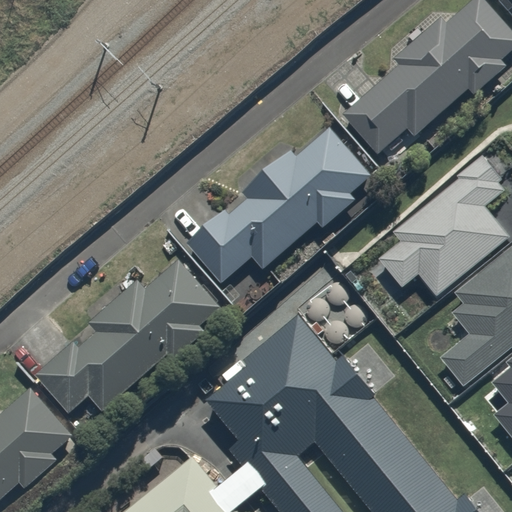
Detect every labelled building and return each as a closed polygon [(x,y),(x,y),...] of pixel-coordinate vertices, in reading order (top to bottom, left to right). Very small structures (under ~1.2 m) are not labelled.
[(510,68),(505,63),(511,56),(511,28),(486,0),(478,0),(450,25),(444,19),(396,62),(402,68),(346,117),(381,157),(410,132),(417,140),(471,92),(477,98),(510,68)] [(354,196),(374,179),(333,130),(300,159),(295,154),(246,195),(251,200),(233,216),(229,212),(190,246),(225,286),(256,259),(267,272),(322,225),(327,231),(360,202),(354,196)] [(441,297),(511,239),(511,235),(489,208),(509,192),(503,185),(507,182),(486,157),(460,177),(463,180),(397,234),(405,243),(383,260),(407,289),(422,276),(441,297)] [(468,387),(511,351),(511,250),(458,294),(468,305),(456,315),(473,336),(444,359),(468,387)] [(224,309),(183,262),(149,289),(141,281),(92,325),(100,334),(83,349),(77,343),(39,378),(72,416),(92,399),(107,414),(171,357),(177,363),(209,334),(203,328),(224,309)] [(481,511),(468,495),(461,501),(377,399),(380,397),(346,357),(340,362),(301,316),(246,362),(252,369),(211,402),(244,442),(233,451),(247,468),(222,488),(214,495),(228,511),(237,511),(239,510),(265,490),(282,511),(481,511)] [(56,456),(76,438),(34,390),(2,419),(0,417),(0,506),(23,486),(29,492),(61,462),(56,456)] [(240,511),(239,510),(237,511),(228,511),(214,495),(222,488),(196,458),(130,511),(240,511)]
